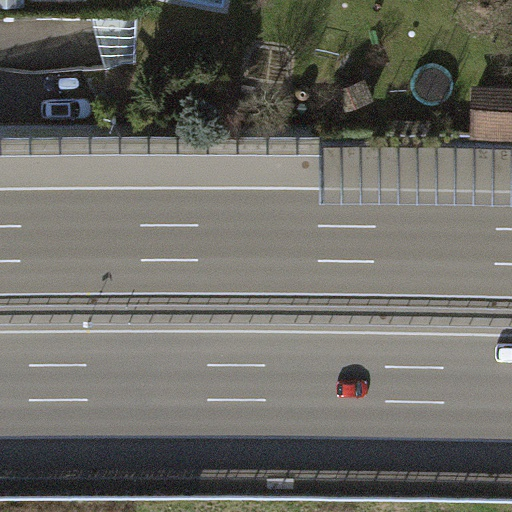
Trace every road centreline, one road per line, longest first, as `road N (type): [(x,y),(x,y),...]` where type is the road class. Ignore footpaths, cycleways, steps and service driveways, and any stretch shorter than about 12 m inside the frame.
road 1 (motorway): [(0,385),(511,389)]
road 2 (motorway): [(511,248),(0,244)]
